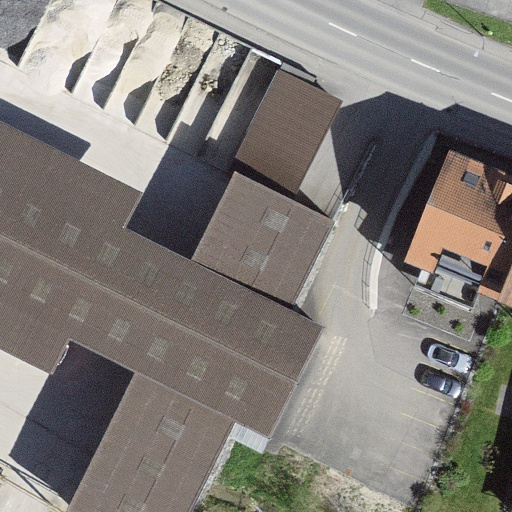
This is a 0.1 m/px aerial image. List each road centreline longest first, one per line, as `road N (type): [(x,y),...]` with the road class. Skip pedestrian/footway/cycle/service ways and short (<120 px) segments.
road 1 (unknown): [(428,65),(337,293),(326,342),(322,445)]
road 2 (secondary): [(280,0),(511,98)]
